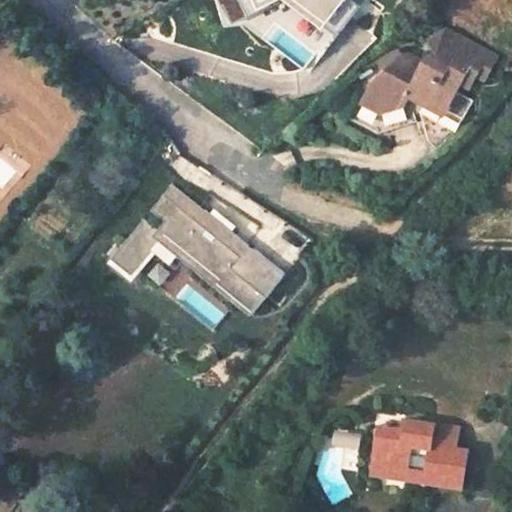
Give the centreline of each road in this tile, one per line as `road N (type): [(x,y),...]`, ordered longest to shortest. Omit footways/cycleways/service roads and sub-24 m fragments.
road 1 (residential): [(387,234),(269,188),(187,135),(38,0)]
road 2 (track): [(151,511),(298,332)]
road 3 (track): [(511,244),(387,234)]
